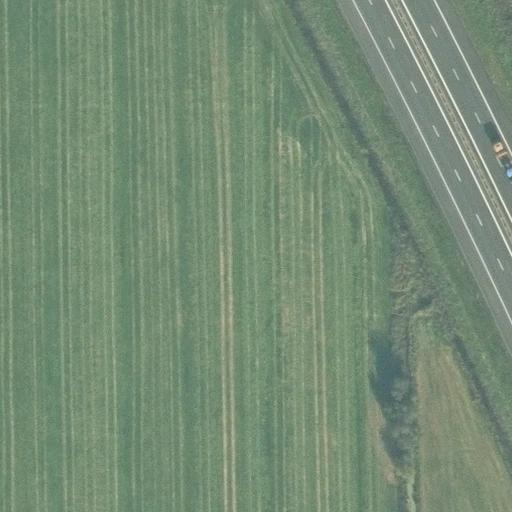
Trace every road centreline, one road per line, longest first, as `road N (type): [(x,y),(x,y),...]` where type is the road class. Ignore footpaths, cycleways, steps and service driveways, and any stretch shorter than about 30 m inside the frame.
road 1 (motorway): [(363,0),(511,299)]
road 2 (motorway): [(511,161),(429,0)]
